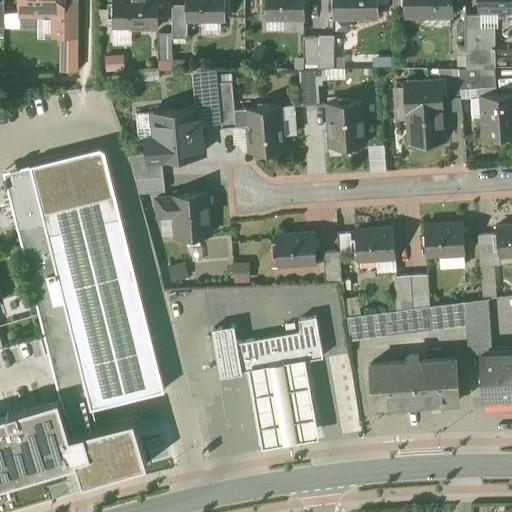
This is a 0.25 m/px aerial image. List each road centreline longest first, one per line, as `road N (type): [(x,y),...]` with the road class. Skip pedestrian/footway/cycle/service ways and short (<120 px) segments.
road 1 (residential): [(259,195),(511,180)]
road 2 (secondary): [(322,476),(511,466)]
road 3 (secondary): [(141,511),(202,493),(322,476)]
